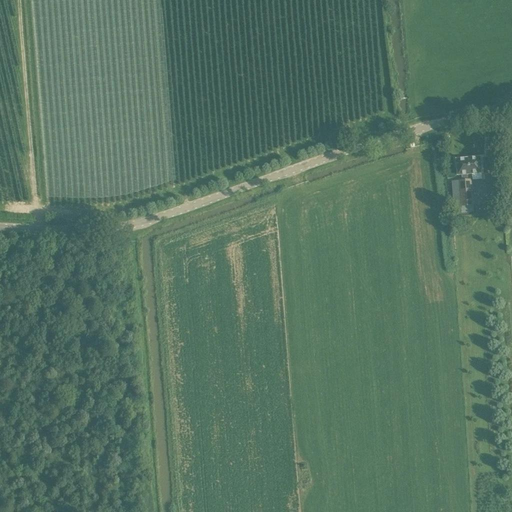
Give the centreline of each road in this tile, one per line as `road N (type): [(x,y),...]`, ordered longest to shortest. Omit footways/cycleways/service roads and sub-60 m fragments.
road 1 (unclassified): [(511,103),(121,229),(0,225)]
road 2 (unknown): [(40,226),(18,0)]
